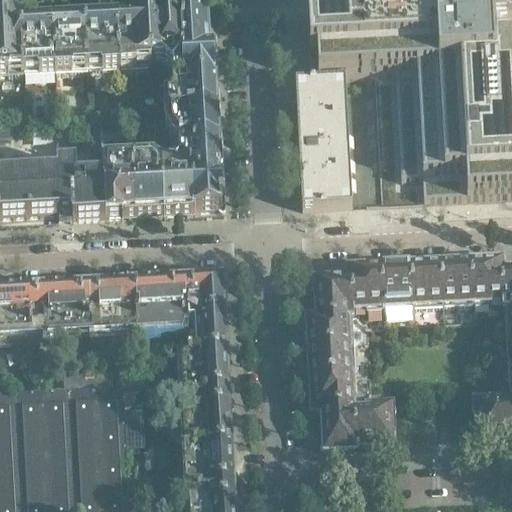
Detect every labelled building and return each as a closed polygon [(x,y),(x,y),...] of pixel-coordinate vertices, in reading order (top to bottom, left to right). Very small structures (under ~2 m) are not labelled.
[(511,51),(463,7),(306,14),(310,86),(373,82),(380,211),(511,203),(511,51)] [(180,76),(177,15),(147,17),(149,69),(164,68),(173,77),(180,76)] [(215,86),(212,21),(211,21),(211,19),(189,20),(189,18),(185,15),(177,15),(180,76),(173,77),(174,88),(215,86)] [(149,69),(147,17),(114,19),(117,77),(147,76),(149,73),(149,69)] [(117,77),(114,19),(82,20),(85,79),(117,77)] [(85,79),(82,20),(50,22),(54,81),(85,79)] [(54,81),(50,22),(20,24),(23,83),(54,81)] [(0,83),(23,83),(20,24),(0,24),(0,83)] [(352,212),(345,85),(295,88),(302,215),(352,212)] [(217,118),(215,86),(174,88),(172,88),(168,92),(169,104),(164,104),(161,108),(162,121),(217,118)] [(218,147),(217,118),(162,121),(163,134),(168,138),(169,145),(172,149),(177,149),(218,147)] [(222,218),(218,147),(177,149),(178,167),(181,166),(189,175),(192,220),(194,220),(222,218)] [(192,220),(189,175),(181,166),(178,167),(175,167),(172,171),(160,171),(163,223),(194,221),(194,220),(192,220)] [(163,223),(160,171),(159,169),(130,171),(133,224),(163,223)] [(105,225),(104,183),(77,184),(76,171),(57,172),(57,179),(0,181),(0,224),(58,221),(59,227),(70,226),(72,226),(105,225)] [(133,224),(130,171),(103,173),(104,183),(105,225),(121,224),(121,225),(133,224)] [(503,308),(502,277),(501,268),(470,269),(473,328),(490,327),(502,314),(502,308),(503,308)] [(473,328),(470,269),(440,271),(443,329),(464,328),(473,328)] [(443,329),(440,271),(411,273),(414,331),(443,329)] [(414,331),(411,273),(381,274),(384,332),(390,332),(414,331)] [(384,332),(381,274),(349,276),(350,286),(352,316),(353,323),(367,333),(384,332)] [(511,314),(511,276),(502,277),(503,308),(502,308),(502,314),(511,314)] [(352,316),(350,286),(316,288),(314,288),(313,289),(312,290),(312,291),(311,292),(311,293),(312,294),(312,296),(313,297),(315,297),(316,298),(318,325),(353,323),(352,316)] [(225,362),(223,320),(221,289),(221,288),(220,287),(219,287),(186,289),(186,288),(184,288),(184,305),(183,305),(184,335),(197,335),(197,349),(190,349),(191,364),(225,362)] [(184,335),(183,305),(184,305),(184,288),(170,289),(170,290),(134,292),(136,338),(184,335)] [(136,338),(134,292),(100,294),(100,293),(86,294),(77,294),(77,295),(45,297),(43,296),(42,297),(30,298),(29,297),(27,298),(0,299),(0,345),(48,343),(136,338)] [(511,346),(511,314),(502,314),(490,327),(491,338),(491,347),(511,346)] [(368,348),(367,333),(353,323),(318,325),(308,326),(310,358),(368,355),(368,348)] [(511,376),(511,346),(491,347),(493,377),(511,376)] [(369,373),(368,366),(368,355),(310,358),(311,388),(370,384),(369,373)] [(230,453),(227,396),(225,362),(191,364),(181,365),(186,456),(230,453)] [(511,376),(493,377),(493,384),(494,391),(510,407),(511,406),(511,376)] [(49,397),(48,383),(33,384),(34,398),(49,397)] [(357,415),(370,399),(370,384),(311,388),(313,417),(323,417),(357,415)] [(150,394),(149,385),(139,385),(139,394),(150,394)] [(141,511),(140,494),(131,495),(127,424),(136,423),(135,403),(125,404),(125,395),(105,396),(104,387),(84,388),(84,397),(0,402),(0,393),(0,392),(0,511),(141,511)] [(511,441),(511,418),(510,418),(510,410),(498,411),(498,407),(475,408),(474,408),(472,409),(471,410),(470,412),(470,414),(470,415),(471,416),(471,418),(472,418),(473,419),(475,419),(476,419),(477,444),(511,441)] [(392,449),(391,425),(392,425),(394,425),(395,423),(396,422),(397,421),(397,420),(397,419),(397,418),(396,417),(396,415),(395,414),(394,413),(393,413),(391,413),(369,414),(369,418),(357,418),(358,429),(356,429),(357,451),(392,449)] [(357,451),(356,429),(358,429),(357,418),(357,415),(323,417),(325,446),(323,447),(322,447),(321,448),(321,449),(320,450),(320,451),(320,453),(321,454),(322,456),(323,456),(325,457),(354,455),(354,451),(357,451)] [(233,511),(232,488),(230,453),(186,456),(189,511),(233,511)]
